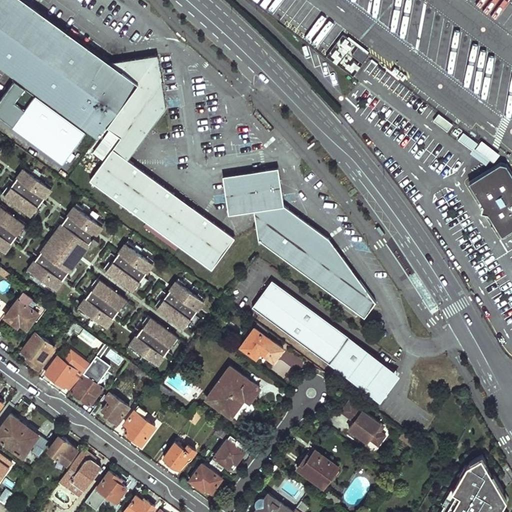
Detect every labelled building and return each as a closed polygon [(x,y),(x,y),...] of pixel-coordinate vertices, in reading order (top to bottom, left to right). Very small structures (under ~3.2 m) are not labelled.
[(123,135),(113,148),(90,179),(211,268),(235,237),(128,159),(166,106),(158,54),(110,61),(25,0),(0,0),(0,65),(99,137),(108,125),(123,135)] [(327,56),(355,74),(370,52),(342,33),(327,56)] [(462,132),(457,139),(471,150),(476,142),(462,132)] [(488,167),(499,153),(480,139),(470,153),(488,167)] [(511,171),(507,164),(501,163),(470,182),(483,205),(489,214),(502,236),(511,230),(511,171)] [(2,192),(34,216),(39,209),(37,207),(53,185),(46,180),(44,182),(31,173),(33,170),(25,165),(9,187),(7,185),(2,192)] [(284,204),(279,167),(223,175),(229,213),(254,209),(260,237),(364,316),(376,301),(329,237),(284,204)] [(83,251),(85,253),(90,246),(88,244),(104,222),(97,217),(95,219),(82,210),(84,207),(77,202),(61,224),(58,222),(53,230),(55,231),(83,251)] [(21,233),(26,226),(0,206),(0,251),(3,253),(19,231),(21,233)] [(83,251),(55,231),(48,242),(75,261),(83,251)] [(104,267),(136,290),(141,283),(139,281),(155,259),(148,254),(146,256),(133,247),(135,244),(128,239),(112,261),(109,260),(104,267)] [(78,263),(75,261),(48,242),(45,240),(40,247),(43,249),(27,271),(34,276),(36,273),(49,283),(47,285),(54,290),(70,268),(72,270),(78,263)] [(0,265),(0,272),(8,278),(12,273),(0,265)] [(170,281),(176,270),(164,265),(159,276),(170,281)] [(155,304),(187,327),(193,320),(190,318),(206,296),(199,291),(197,293),(184,284),(186,282),(179,276),(163,298),(160,297),(155,304)] [(124,307),(129,300),(97,277),(91,284),(94,286),(78,308),(85,313),(87,311),(100,320),(98,322),(105,328),(121,306),(124,307)] [(350,334),(272,278),(253,305),(375,393),(377,391),(381,394),(389,383),(385,379),(386,377),(370,366),(377,356),(349,335),(350,334)] [(27,284),(23,290),(24,291),(6,315),(26,330),(39,311),(28,303),(32,297),(26,293),(30,286),(27,284)] [(43,296),(37,291),(33,295),(40,300),(43,296)] [(224,297),(220,302),(228,307),(231,302),(224,297)] [(175,345),(180,337),(148,314),(143,321),(145,323),(129,345),(136,350),(138,348),(151,357),(149,360),(156,365),(172,343),(175,345)] [(79,322),(71,317),(63,328),(71,334),(75,329),(79,322)] [(79,322),(75,329),(79,333),(85,326),(79,322)] [(258,322),(243,345),(258,356),(265,346),(278,356),(284,347),(267,334),(269,330),(258,322)] [(36,331),(23,349),(30,355),(28,358),(38,366),(54,344),(36,331)] [(105,342),(103,345),(115,353),(117,350),(105,342)] [(287,347),(278,358),(296,373),(305,362),(287,347)] [(66,385),(71,388),(80,376),(76,373),(85,359),(72,350),(65,360),(58,355),(46,372),(65,386),(66,385)] [(398,371),(377,356),(370,366),(386,377),(385,379),(389,383),(398,371)] [(89,364),(90,363),(85,359),(76,373),(80,376),(83,372),(89,364)] [(130,359),(125,365),(140,376),(143,374),(151,379),(153,377),(130,359)] [(89,364),(83,372),(84,373),(72,391),(90,404),(103,386),(87,374),(92,367),(89,364)] [(231,365),(208,397),(238,419),(261,387),(231,365)] [(151,379),(148,383),(168,398),(172,391),(169,388),(181,371),(174,366),(162,383),(153,377),(151,379)] [(106,411),(105,413),(118,422),(130,405),(113,394),(103,408),(106,411)] [(395,430),(362,406),(354,417),(364,424),(366,421),(368,424),(366,426),(361,433),(379,447),(381,444),(390,451),(398,441),(393,437),(392,434),(395,430)] [(129,425),(126,430),(142,442),(156,424),(135,409),(125,422),(129,425)] [(0,427),(0,437),(23,454),(37,436),(25,427),(27,424),(11,413),(0,427)] [(336,423),(346,429),(352,420),(341,414),(336,423)] [(220,425),(215,431),(226,440),(210,462),(224,472),(229,467),(232,469),(248,446),(220,425)] [(179,433),(174,440),(175,441),(164,455),(164,457),(165,459),(167,461),(169,462),(172,461),(182,469),(196,450),(188,444),(185,447),(178,442),(183,436),(179,433)] [(59,434),(49,448),(64,459),(74,445),(59,434)] [(312,447),(298,467),(324,486),(338,466),(312,447)] [(93,455),(83,448),(60,480),(68,486),(73,479),(85,488),(101,465),(94,461),(94,460),(92,463),(89,461),(93,455)] [(0,478),(12,462),(0,452),(0,478)] [(500,511),(507,501),(481,458),(466,467),(439,511),(500,511)] [(202,462),(190,479),(210,493),(222,476),(202,462)] [(110,469),(98,485),(117,498),(121,494),(124,495),(128,491),(125,489),(129,483),(110,469)] [(73,479),(68,486),(79,495),(85,488),(73,479)] [(301,500),(304,502),(312,492),(309,489),(301,500)] [(328,491),(325,497),(336,503),(339,498),(328,491)] [(292,511),(293,511),(268,493),(265,498),(262,497),(260,498),(258,500),(257,503),(258,506),(253,511),(252,511),(251,511),(249,511),(292,511)] [(136,494),(124,511),(125,511),(150,511),(155,505),(147,499),(145,501),(136,494)] [(5,504),(0,500),(0,511),(5,511),(9,507),(5,504)] [(292,511),(303,511),(308,506),(304,502),(301,500),(293,511),(292,511)]
